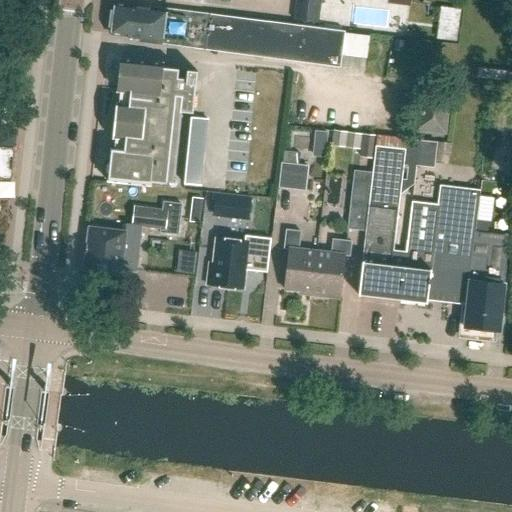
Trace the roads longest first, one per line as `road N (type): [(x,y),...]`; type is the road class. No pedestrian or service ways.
road 1 (tertiary): [(511,389),(35,330)]
road 2 (tertiary): [(35,330),(73,0)]
road 3 (unclassified): [(229,511),(15,486)]
road 4 (tertiary): [(15,486),(35,330)]
